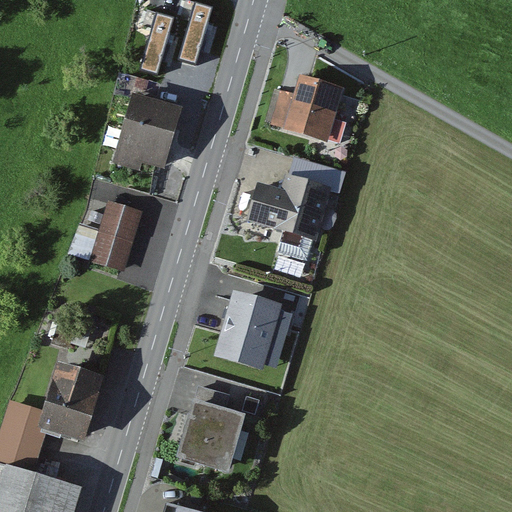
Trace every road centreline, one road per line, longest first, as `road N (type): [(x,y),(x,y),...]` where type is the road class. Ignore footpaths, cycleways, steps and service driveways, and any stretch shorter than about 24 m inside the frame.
road 1 (tertiary): [(253,0),(103,511)]
road 2 (track): [(251,8),(511,153)]
